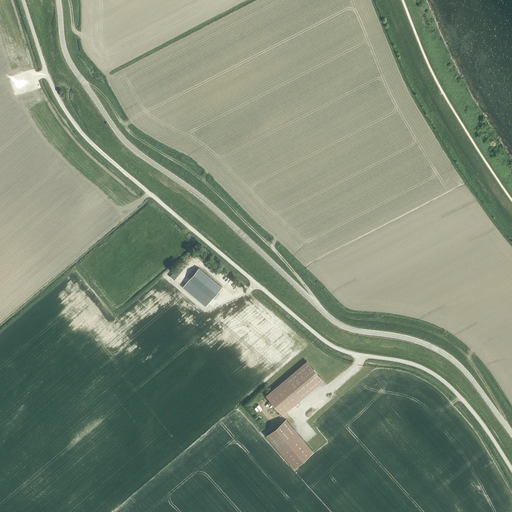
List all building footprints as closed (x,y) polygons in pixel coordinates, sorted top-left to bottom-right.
[(170,276),(174,279),(183,268),(179,264),(170,276)] [(183,287),(206,306),(222,287),(199,268),(183,287)] [(267,395),(283,415),(324,380),(307,361),(267,395)] [(272,408),(263,414),(265,417),(274,411),(272,408)] [(266,435),(295,468),(314,451),(286,418),(266,435)]
